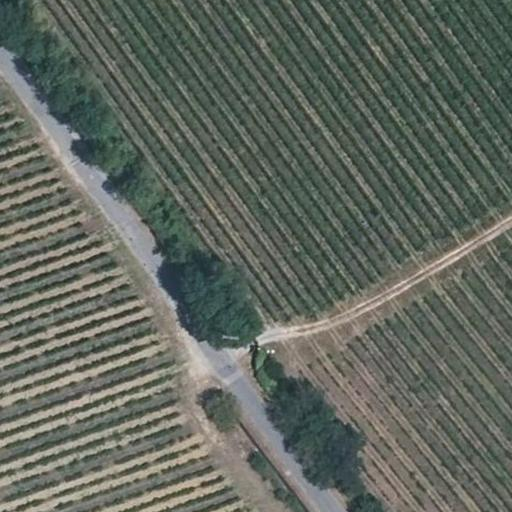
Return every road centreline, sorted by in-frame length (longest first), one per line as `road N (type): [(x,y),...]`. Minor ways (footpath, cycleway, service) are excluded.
road 1 (unclassified): [(334,511),(0,54)]
road 2 (track): [(219,363),(332,319),(511,220)]
